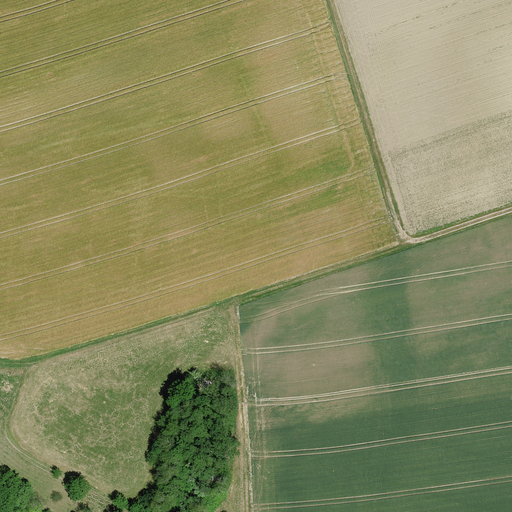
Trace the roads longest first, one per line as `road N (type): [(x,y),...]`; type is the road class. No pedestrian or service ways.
road 1 (track): [(407,243),(35,362),(0,356)]
road 2 (track): [(332,0),(407,243)]
road 3 (track): [(224,304),(247,511)]
